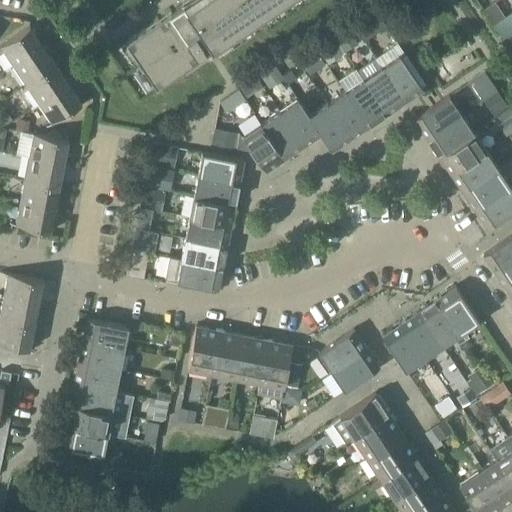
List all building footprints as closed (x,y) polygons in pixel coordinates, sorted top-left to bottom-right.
[(184,0),(125,40),(156,86),(202,55),(200,51),(206,47),(209,44),(212,48),(283,0),(184,0)] [(377,10),(353,25),(355,27),(361,37),(384,22),(377,10)] [(0,47),(12,65),(42,44),(29,25),(0,44),(0,47)] [(351,31),(338,39),(346,52),(360,43),(351,31)] [(337,43),(322,53),(329,64),(344,55),(337,43)] [(42,44),(12,65),(25,84),(55,63),(42,44)] [(318,53),(303,63),(311,74),(326,64),(318,53)] [(381,66),(404,101),(423,88),(400,53),(381,66)] [(38,102),(68,82),(55,63),(25,84),(38,102)] [(277,66),(262,76),(270,89),(285,79),(277,66)] [(363,78),(386,113),(404,101),(381,66),(363,78)] [(293,70),(285,76),(290,84),(299,79),(293,70)] [(258,78),(251,83),(257,92),(264,87),(258,78)] [(386,113),(363,78),(345,90),(368,125),(386,113)] [(68,82),(38,102),(51,122),(81,101),(68,82)] [(240,90),(221,102),(228,113),(247,101),(240,90)] [(327,102),(350,137),(368,125),(345,90),(327,102)] [(496,90),(487,96),(497,111),(506,105),(496,90)] [(426,137),(462,113),(449,94),(414,118),(426,137)] [(280,109),(303,144),(321,133),(321,132),(308,114),(309,114),(298,97),(280,109)] [(327,102),(309,114),(308,114),(321,132),(321,133),(332,149),(350,137),(327,102)] [(6,108),(0,112),(0,115),(5,124),(13,118),(6,108)] [(303,144),(280,109),(262,121),(285,156),(303,144)] [(462,113),(426,137),(438,155),(474,131),(462,113)] [(511,117),(501,124),(501,132),(503,135),(511,128),(511,117)] [(18,119),(16,128),(29,131),(31,122),(18,119)] [(285,156),(262,121),(243,134),(244,136),(214,130),(212,142),(253,150),(266,169),(285,156)] [(450,173),(486,149),(474,131),(438,155),(450,173)] [(28,155),(64,162),(68,139),(33,132),(28,155)] [(155,141),(151,163),(172,167),(177,145),(155,141)] [(486,149),(450,173),(462,191),(498,167),(486,149)] [(198,173),(239,181),(243,158),(202,150),(198,173)] [(24,178),(60,184),(64,162),(28,155),(24,178)] [(151,164),(146,184),(172,189),(177,169),(151,164)] [(474,209),(510,185),(498,167),(462,191),(474,209)] [(193,194),(235,202),(239,181),(198,173),(193,194)] [(20,200),(55,207),(60,184),(24,178),(20,200)] [(145,184),(141,206),(156,209),(161,188),(145,184)] [(511,187),(510,185),(474,209),(487,228),(511,210),(511,187)] [(189,215),(231,223),(235,202),(193,194),(190,209),(189,215)] [(55,207),(20,200),(15,223),(51,230),(55,207)] [(140,215),(138,225),(147,226),(149,216),(140,215)] [(231,223),(189,215),(185,236),(227,244),(231,223)] [(496,273),(511,261),(511,234),(483,254),(496,273)] [(227,244),(185,236),(181,257),(223,266),(227,244)] [(181,257),(169,255),(165,277),(166,277),(166,281),(180,283),(180,280),(218,288),(223,266),(181,257)] [(508,291),(511,287),(511,261),(496,273),(508,291)] [(3,295),(39,302),(43,278),(8,271),(3,295)] [(436,297),(460,332),(479,320),(455,285),(436,297)] [(0,311),(0,317),(34,324),(39,302),(3,295),(0,311)] [(419,309),(442,344),(460,332),(436,297),(419,309)] [(401,321),(424,356),(442,344),(419,309),(401,321)] [(34,324),(0,317),(0,341),(30,347),(34,324)] [(82,339),(124,347),(128,325),(87,317),(82,339)] [(424,356),(401,321),(382,334),(405,369),(424,356)] [(212,371),(220,329),(195,325),(188,366),(212,371)] [(331,370),(366,346),(353,327),(318,351),(331,370)] [(166,329),(163,341),(176,344),(179,332),(166,329)] [(220,329),(212,371),(236,375),(244,333),(220,329)] [(260,379),(267,338),(244,333),(236,375),(260,379)] [(267,338),(260,379),(258,391),(282,396),(284,385),(284,384),(286,375),(292,342),(267,338)] [(78,361),(120,369),(124,347),(82,339),(78,361)] [(366,346),(331,370),(344,389),(379,365),(366,346)] [(74,382),(116,390),(120,369),(78,361),(74,382)] [(159,367),(157,375),(171,377),(173,369),(159,367)] [(0,373),(0,377),(9,379),(11,370),(1,368),(0,373)] [(483,368),(466,379),(475,393),(493,381),(483,368)] [(286,375),(284,384),(295,386),(297,377),(286,375)] [(489,406),(511,392),(503,380),(481,394),(489,406)] [(74,382),(70,403),(112,411),(131,415),(135,394),(116,390),(74,382)] [(282,396),(281,401),(292,403),(298,399),(300,388),(284,385),(282,396)] [(469,386),(454,396),(460,405),(475,396),(469,386)] [(154,389),(153,397),(167,400),(169,392),(154,389)] [(389,412),(375,391),(332,421),(346,442),(354,436),(389,412)] [(446,394),(432,403),(441,416),(455,407),(446,394)] [(151,397),(148,418),(158,420),(163,417),(166,400),(151,397)] [(480,398),(468,405),(473,414),(485,407),(480,398)] [(70,403),(66,424),(107,432),(126,436),(131,415),(112,411),(70,403)] [(182,407),(179,420),(197,423),(199,410),(182,407)] [(205,408),(203,423),(226,427),(229,413),(229,412),(205,408)] [(367,456),(402,432),(389,412),(354,436),(367,456)] [(229,413),(226,427),(236,429),(238,415),(229,413)] [(254,414),(250,432),(262,434),(266,416),(254,414)] [(145,418),(142,435),(154,437),(157,420),(145,418)] [(444,418),(425,430),(433,442),(452,430),(444,418)] [(107,432),(66,424),(62,446),(103,454),(107,432)] [(381,476),(416,452),(402,432),(367,456),(381,476)] [(288,451),(286,452),(286,455),(289,459),(294,459),(298,456),(298,452),(314,441),(310,435),(288,451)] [(490,447),(496,457),(511,481),(511,442),(508,436),(490,447)] [(394,496),(429,472),(416,452),(381,476),(394,496)] [(328,454),(314,463),(317,468),(331,458),(328,454)] [(478,469),(502,505),(511,497),(511,481),(496,457),(478,469)] [(490,511),(502,505),(478,469),(459,482),(479,511),(490,511)] [(429,472),(394,496),(405,511),(413,511),(443,492),(429,472)] [(456,511),(443,492),(413,511),(456,511)]
